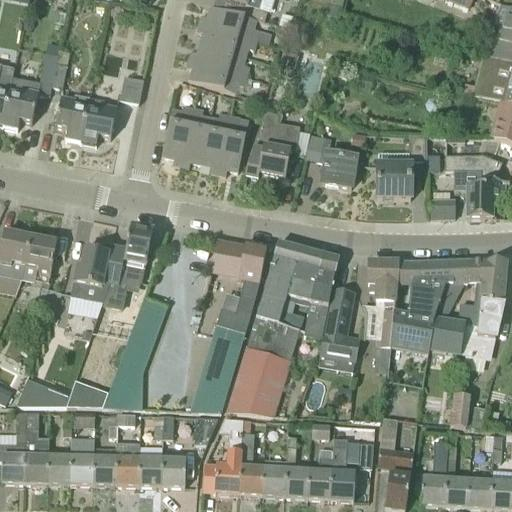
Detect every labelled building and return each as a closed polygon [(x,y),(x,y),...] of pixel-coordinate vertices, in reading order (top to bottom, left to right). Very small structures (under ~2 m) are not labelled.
[(239,8),(236,18),(236,19),(256,25),(264,28),(268,16),(258,13),(262,0),(212,0),(213,0),(239,8)] [(468,14),(473,0),(431,0),(437,2),(437,1),(468,14)] [(342,9),(333,7),(329,6),(326,18),(339,21),(342,9)] [(511,13),(510,13),(499,8),(489,40),(482,58),(511,66),(511,13)] [(198,28),(256,45),(268,48),(271,39),(259,35),(253,33),(256,25),(236,19),(236,18),(209,12),(206,22),(201,21),(198,28)] [(198,48),(245,62),(247,54),(253,55),(256,45),(198,28),(196,37),(201,38),(198,48)] [(188,65),(245,82),(248,71),(243,70),(245,62),(198,48),(195,58),(190,57),(188,65)] [(61,94),(67,71),(69,57),(60,55),(59,59),(57,68),(52,92),(61,94)] [(284,55),(278,75),(292,79),(298,59),(284,55)] [(57,68),(59,59),(45,56),(43,65),(38,88),(12,82),(8,99),(1,132),(17,135),(19,126),(32,128),(37,99),(50,102),(52,92),(57,68)] [(511,66),(482,58),(471,100),(498,107),(502,108),(502,107),(511,109),(511,66)] [(242,91),(244,87),(245,82),(188,65),(185,73),(191,74),(188,85),(234,99),(237,90),(242,91)] [(0,131),(1,132),(8,99),(12,82),(13,75),(0,72),(0,131)] [(356,91),(367,95),(372,79),(360,76),(356,91)] [(143,85),(142,85),(124,82),(119,105),(138,109),(143,85)] [(76,98),(74,105),(61,102),(54,133),(67,135),(65,145),(81,148),(91,103),(89,103),(89,101),(76,98)] [(116,114),(102,111),(103,106),(91,103),(81,148),(96,151),(98,142),(110,144),(116,114)] [(511,109),(502,107),(502,108),(498,107),(488,142),(511,149),(511,109)] [(173,164),(172,170),(180,172),(192,113),(182,111),(181,117),(172,115),(162,162),(173,164)] [(200,170),(210,123),(201,121),(202,115),(192,113),(180,172),(188,174),(190,168),(200,170)] [(294,158),(298,137),(299,132),(275,127),(277,119),(263,116),(252,153),(244,180),(256,183),(257,178),(285,183),(290,157),(294,158)] [(217,180),(229,121),(218,119),(217,124),(210,123),(200,170),(210,172),(209,178),(217,180)] [(237,178),(246,131),(238,129),(239,123),(229,121),(217,180),(225,181),(226,175),(237,178)] [(350,149),(363,152),(365,139),(352,137),(350,149)] [(331,144),(309,139),(305,160),(303,165),(324,168),(322,187),(320,187),(320,188),(351,193),(354,163),(327,160),(331,144)] [(425,166),(425,160),(425,141),(408,140),(408,166),(425,166)] [(425,160),(425,166),(425,176),(452,176),(479,175),(480,182),(484,182),(495,185),(501,168),(481,159),(425,160)] [(410,169),(383,168),(376,168),(376,204),(410,204),(410,169)] [(466,224),(492,224),(492,209),(497,209),(496,186),(495,185),(484,182),(480,182),(479,175),(452,176),(453,195),(466,195),(466,224)] [(430,207),(430,223),(454,223),(454,207),(430,207)] [(152,236),(130,232),(126,253),(117,293),(108,291),(102,308),(101,310),(123,314),(127,294),(129,295),(131,284),(142,286),(152,236)] [(3,237),(0,252),(0,281),(21,285),(22,285),(31,242),(3,237)] [(57,247),(31,242),(22,285),(33,288),(29,307),(43,310),(42,315),(39,326),(49,328),(60,298),(47,295),(48,288),(57,247)] [(282,315),(285,305),(300,252),(277,246),(276,253),(246,352),(289,366),(298,335),(278,329),(282,315)] [(245,247),(237,283),(244,285),(235,318),(219,314),(215,329),(245,337),(259,287),(266,252),(245,247)] [(70,302),(83,304),(102,308),(108,291),(117,293),(126,253),(110,249),(108,258),(84,253),(80,271),(76,270),(70,302)] [(308,311),(309,312),(323,259),(300,252),(285,305),(294,307),(308,311)] [(324,341),(333,295),(330,294),(338,264),(323,259),(309,312),(308,311),(302,340),(321,344),(324,345),(326,341),(324,341)] [(503,303),(505,266),(470,267),(466,288),(485,288),(484,297),(476,297),(473,315),(462,314),(460,326),(459,330),(465,331),(480,333),(482,305),(502,307),(503,303)] [(427,324),(434,325),(448,289),(463,288),(466,288),(470,267),(414,270),(396,269),(396,291),(411,291),(408,318),(394,316),(389,349),(389,354),(427,361),(428,354),(427,324)] [(394,316),(396,291),(396,269),(367,268),(366,295),(375,295),(375,315),(380,315),(377,347),(389,349),(394,316)] [(460,326),(444,323),(463,288),(448,289),(434,325),(427,324),(428,354),(459,360),(459,356),(465,331),(459,330),(460,326)] [(351,298),(333,295),(324,341),(326,341),(324,345),(321,344),(318,360),(319,361),(317,371),(350,377),(356,345),(343,343),(351,298)] [(144,303),(140,314),(162,322),(166,311),(144,303)] [(294,307),(285,305),(282,315),(292,318),(294,307)] [(480,333),(465,331),(459,356),(489,361),(502,307),(482,305),(480,333)] [(162,322),(140,314),(135,325),(157,334),(162,322)] [(157,334),(135,325),(131,337),(153,345),(157,334)] [(220,419),(245,337),(215,329),(188,417),(220,419)] [(153,345),(131,337),(127,348),(149,357),(153,345)] [(149,357),(127,348),(123,360),(144,368),(149,357)] [(290,367),(289,366),(246,352),(227,416),(274,419),(290,367)] [(144,368),(123,360),(118,371),(140,379),(144,368)] [(376,376),(389,377),(390,368),(377,367),(376,376)] [(140,379),(118,371),(114,383),(140,393),(140,379)] [(140,393),(114,383),(110,394),(141,406),(140,393)] [(16,411),(67,412),(70,401),(25,385),(16,411)] [(76,387),(66,412),(103,413),(108,398),(76,387)] [(349,406),(351,392),(337,390),(335,404),(349,406)] [(0,392),(0,409),(4,411),(11,398),(0,392)] [(141,406),(110,394),(108,398),(103,413),(141,414),(141,406)] [(453,399),(448,431),(466,433),(469,401),(453,399)] [(482,433),(485,414),(473,411),(470,432),(482,433)] [(0,480),(1,481),(0,488),(23,489),(24,418),(14,418),(14,450),(0,449),(0,480)] [(37,443),(37,433),(38,418),(24,418),(23,489),(46,489),(46,461),(37,461),(37,443)] [(94,418),(72,418),(72,429),(72,432),(93,433),(94,418)] [(133,431),(134,421),(134,420),(117,419),(117,430),(133,431)] [(162,431),(163,422),(155,421),(154,444),(162,445),(162,431)] [(206,451),(218,425),(195,423),(194,450),(206,451)] [(396,425),(383,423),(382,423),(380,455),(378,471),(399,474),(398,480),(389,479),(384,511),(405,511),(413,459),(393,457),(396,425)] [(510,426),(502,424),(501,431),(508,433),(510,426)] [(238,500),(241,439),(242,426),(229,425),(224,425),(218,438),(228,438),(226,471),(217,470),(218,469),(204,468),(204,469),(203,490),(215,491),(215,498),(238,500)] [(250,427),(242,426),(241,439),(238,500),(261,501),(262,473),(251,472),(252,455),(249,451),(250,427)] [(63,429),(63,442),(71,442),(72,432),(72,429),(63,429)] [(328,444),(329,430),(311,429),(311,443),(328,444)] [(117,443),(117,430),(108,430),(108,443),(117,443)] [(171,431),(162,431),(162,445),(170,445),(171,431)] [(446,438),(433,437),(430,483),(421,482),(420,511),(442,511),(444,484),(445,464),(446,464),(447,451),(445,451),(446,438)] [(287,450),(295,451),(296,441),(288,441),(287,450)] [(493,441),(492,467),(500,467),(501,454),(500,454),(501,441),(493,441)] [(71,462),(69,490),(93,490),(94,453),(82,453),(82,444),(71,444),(71,462)] [(331,477),(329,505),(353,507),(354,478),(345,477),(347,445),(334,444),(331,477)] [(116,454),(115,491),(138,492),(139,451),(139,449),(116,448),(116,454)] [(357,473),(371,474),(372,449),(358,448),(357,473)] [(138,492),(161,492),(162,464),(161,464),(161,452),(139,451),(138,492)] [(455,452),(447,451),(446,464),(454,465),(455,452)] [(93,490),(115,491),(116,454),(94,453),(93,490)] [(46,489),(69,490),(71,462),(46,461),(46,489)] [(162,464),(161,492),(184,493),(185,465),(162,464)] [(284,502),(286,474),(286,467),(263,466),(262,473),(261,501),(284,502)] [(307,504),(308,475),(286,474),(284,502),(307,504)] [(329,505),(331,477),(308,475),(307,504),(329,505)] [(466,511),(468,485),(453,484),(444,484),(442,511),(446,511),(466,511)] [(488,511),(490,486),(468,485),(466,511),(488,511)] [(511,511),(511,504),(511,488),(498,487),(490,486),(488,511),(511,511)]
